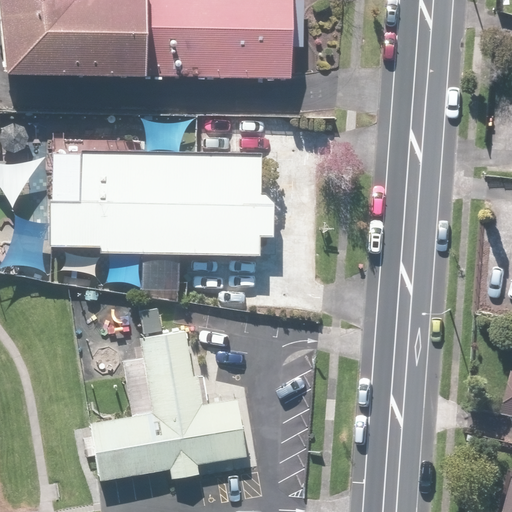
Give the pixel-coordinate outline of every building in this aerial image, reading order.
[(0,0),(0,75),(283,79),(282,0),(0,0)] [(511,150),(511,103),(504,102),(497,148),(511,150)] [(51,156),(51,249),(240,250),(241,158),(51,156)] [(77,424),(88,487),(234,461),(223,399),(194,404),(181,330),(128,340),(141,413),(77,424)] [(498,412),(511,415),(511,370),(508,370),(498,412)] [(511,511),(511,468),(511,469),(501,511),(511,511)]
